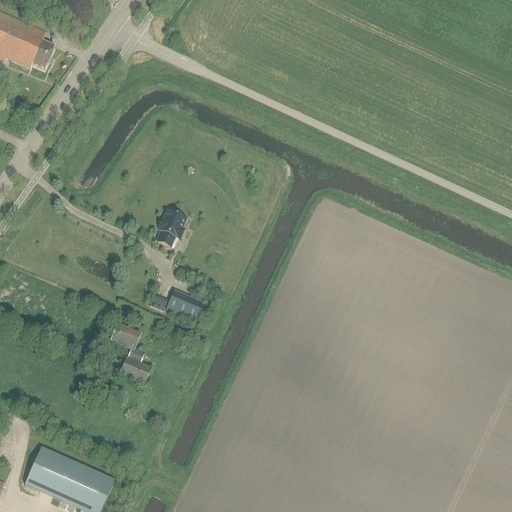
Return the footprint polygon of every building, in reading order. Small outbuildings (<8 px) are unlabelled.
[(0,63),(3,64),(5,61),(29,72),(31,67),(37,70),(43,73),(55,49),(42,43),(44,38),(36,34),(38,31),(0,13),(0,63)] [(163,223),(160,230),(161,230),(160,232),(161,232),(157,243),(171,249),(175,239),(179,241),(183,231),(181,230),(186,220),(168,213),(164,223),(163,223)] [(210,308),(173,292),(165,311),(202,327),(210,308)] [(146,387),(153,370),(143,365),(146,357),(136,353),(143,337),(120,327),(113,344),(132,352),(121,377),(146,387)] [(41,450),(25,486),(44,495),(82,511),(100,511),(114,483),(41,450)]
